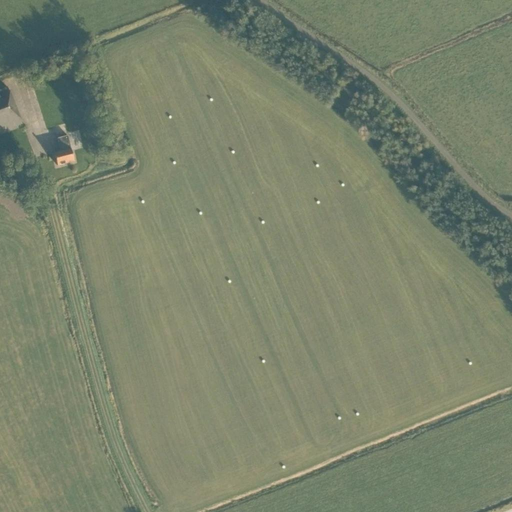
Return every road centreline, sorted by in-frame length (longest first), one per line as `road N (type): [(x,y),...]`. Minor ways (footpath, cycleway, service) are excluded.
road 1 (track): [(144,511),(86,349),(37,157)]
road 2 (unclassified): [(511,220),(465,181),(383,88),(259,0)]
